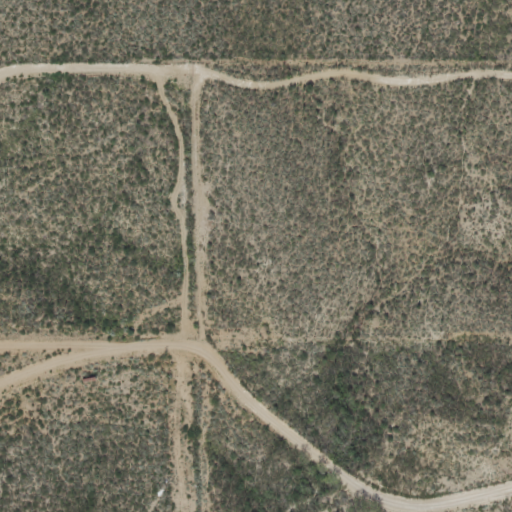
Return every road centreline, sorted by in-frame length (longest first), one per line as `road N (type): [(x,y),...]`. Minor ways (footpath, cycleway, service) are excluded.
road 1 (track): [(161,95),(151,392),(161,407),(287,446),(353,511)]
road 2 (track): [(511,87),(316,85),(161,95),(64,104),(0,125)]
